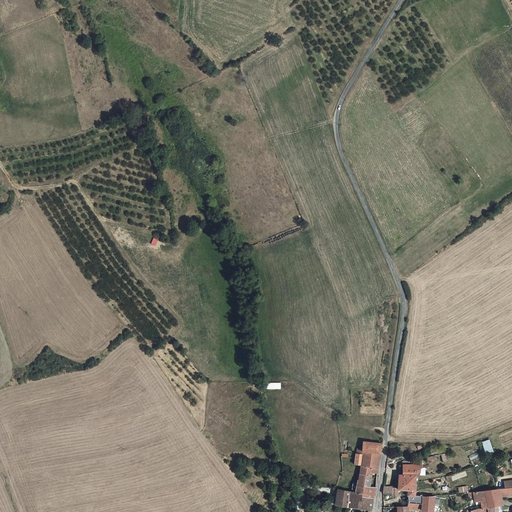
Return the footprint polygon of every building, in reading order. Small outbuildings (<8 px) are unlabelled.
[(369,464),(361,463),(359,471),(372,473),(373,471),(378,471),(382,441),(364,439),(363,446),(363,449),(372,450),(369,464)] [(357,446),(356,451),(363,452),(361,463),(369,464),(372,450),(363,449),(363,446),(357,446)] [(361,463),(363,452),(356,451),(354,462),(361,463)] [(420,458),(417,458),(417,459),(405,458),(403,469),(398,469),(398,471),(398,478),(417,479),(417,467),(422,468),(422,463),(424,463),(424,458),(420,458)] [(371,484),(372,473),(359,471),(355,490),(361,491),(363,491),(375,493),(376,484),(371,484)] [(416,493),(417,479),(398,478),(398,485),(398,488),(408,489),(407,503),(421,501),(422,495),(422,493),(416,493)] [(502,487),(503,494),(511,492),(511,485),(509,486),(502,487)] [(489,488),(485,489),(488,507),(489,511),(500,511),(500,503),(504,502),(503,494),(502,487),(489,488)] [(359,507),(360,497),(350,496),(350,489),(349,489),(337,488),(336,503),(348,505),(359,507)] [(474,500),(481,499),(480,489),(473,490),(474,496),(474,500)] [(482,507),(488,507),(485,489),(480,489),(481,499),(482,507)] [(308,491),(301,494),(303,501),(311,497),(308,491)] [(372,508),(375,493),(363,491),(362,498),(360,497),(359,507),(372,508)] [(407,503),(407,508),(408,508),(421,509),(434,509),(435,495),(422,495),(421,501),(407,503)]
